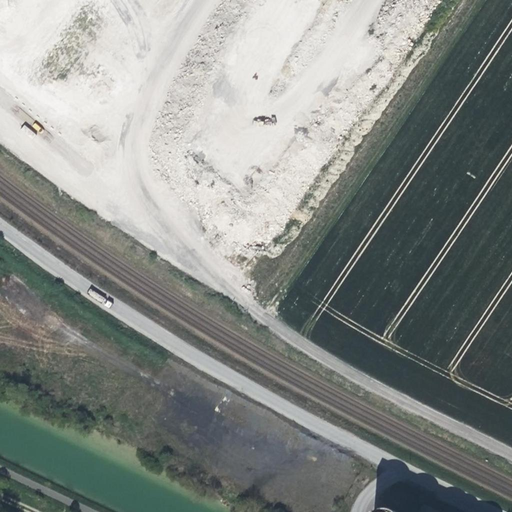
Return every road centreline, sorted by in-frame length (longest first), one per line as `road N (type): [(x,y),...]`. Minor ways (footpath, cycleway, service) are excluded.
road 1 (unclassified): [(491,511),(278,405),(0,224)]
road 2 (track): [(511,450),(316,351),(254,308)]
